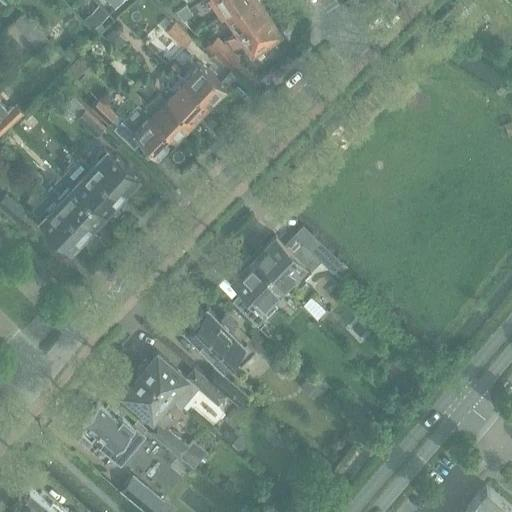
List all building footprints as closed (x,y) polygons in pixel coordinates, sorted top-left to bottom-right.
[(107,0),(116,8),(124,0),(107,0)] [(210,0),(221,15),(243,0),(210,0)] [(234,33),(267,11),(259,0),(243,0),(221,15),(234,33)] [(456,18),(474,0),(460,0),(449,11),(456,18)] [(108,14),(98,4),(84,19),(94,29),(108,14)] [(178,15),(188,9),(185,4),(175,10),(178,15)] [(182,20),(191,14),(188,9),(178,15),(182,20)] [(267,11),(234,33),(234,34),(228,38),(234,48),(241,43),(251,59),(265,49),(261,44),(281,31),(267,11)] [(47,38),(23,12),(13,22),(37,47),(47,38)] [(44,20),(38,26),(47,35),(53,29),(44,20)] [(183,45),(192,36),(174,20),(166,28),(183,45)] [(113,28),(105,36),(117,47),(125,39),(113,28)] [(211,48),(222,41),(217,36),(207,44),(211,48)] [(231,67),(239,59),(222,41),(211,48),(231,67)] [(183,78),(209,103),(226,86),(200,60),(183,78)] [(72,62),(62,72),(72,81),(82,71),(72,62)] [(177,72),(180,69),(173,62),(170,65),(177,72)] [(156,79),(149,73),(146,76),(160,90),(164,86),(156,79)] [(192,120),(209,103),(183,78),(179,73),(167,86),(171,90),(166,95),(192,120)] [(109,124),(117,115),(85,84),(77,93),(92,107),(91,107),(109,124)] [(166,95),(160,90),(147,102),(133,88),(127,93),(137,102),(148,113),(149,112),(175,138),(192,120),(166,95)] [(97,134),(105,126),(74,95),(65,104),(97,134)] [(0,101),(0,133),(24,111),(17,103),(9,111),(0,101)] [(121,119),(158,155),(175,138),(149,112),(148,113),(137,102),(121,119)] [(371,125),(351,146),(383,176),(402,156),(371,125)] [(6,135),(0,141),(0,145),(10,155),(18,147),(6,135)] [(90,165),(123,197),(140,179),(104,144),(96,153),(99,156),(90,165)] [(123,197),(90,165),(79,155),(63,173),(73,183),(106,214),(123,197)] [(57,200),(90,231),(106,214),(73,183),(64,193),(46,176),(43,178),(27,163),(23,167),(57,200)] [(0,204),(16,219),(25,210),(5,192),(0,197),(0,204)] [(57,200),(56,202),(48,194),(31,210),(72,250),(90,231),(57,200)] [(254,256),(284,286),(296,273),(302,279),(322,259),(297,234),(287,245),(276,234),(254,256)] [(271,298),(284,286),(254,256),(232,279),(243,289),(232,299),(258,324),(277,304),(271,298)] [(240,363),(255,348),(247,340),(244,343),(233,331),(234,331),(233,330),(234,329),(233,329),(238,324),(226,312),(221,316),(220,317),(220,316),(219,317),(207,305),(203,309),(199,304),(185,318),(189,323),(185,327),(197,339),(197,341),(210,353),(223,365),(233,355),(240,363)] [(215,384),(209,378),(194,366),(186,376),(157,351),(151,358),(148,355),(137,369),(170,396),(181,406),(198,386),(218,403),(226,394),(215,384)] [(215,384),(226,394),(239,404),(247,393),(217,368),(209,378),(215,384)] [(160,407),(170,396),(137,369),(126,382),(129,385),(123,392),(156,420),(148,429),(160,438),(193,466),(206,451),(193,439),(188,446),(163,425),(171,416),(160,407)] [(311,373),(299,387),(314,399),(317,395),(319,397),(327,387),(311,373)] [(354,394),(349,400),(360,410),(365,404),(354,394)] [(144,435),(122,417),(120,420),(98,402),(82,421),(87,424),(81,431),(91,439),(96,433),(105,440),(100,447),(120,463),(144,435)] [(120,489),(147,511),(154,511),(164,500),(132,474),(120,489)] [(220,488),(231,497),(238,488),(228,479),(220,488)] [(303,480),(293,480),(289,485),(290,491),(299,497),(303,497),(308,491),(308,483),(303,480)] [(462,511),(511,511),(511,507),(486,485),(462,511)] [(67,511),(42,492),(39,495),(28,486),(7,511),(67,511)]
